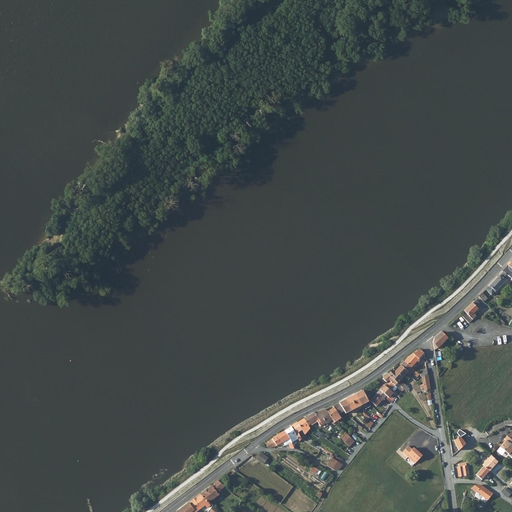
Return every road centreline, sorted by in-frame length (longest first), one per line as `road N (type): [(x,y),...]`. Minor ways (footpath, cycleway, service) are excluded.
road 1 (unclassified): [(442,434),(392,407),(337,474),(298,450),(253,445)]
road 2 (secondary): [(423,337),(253,445)]
